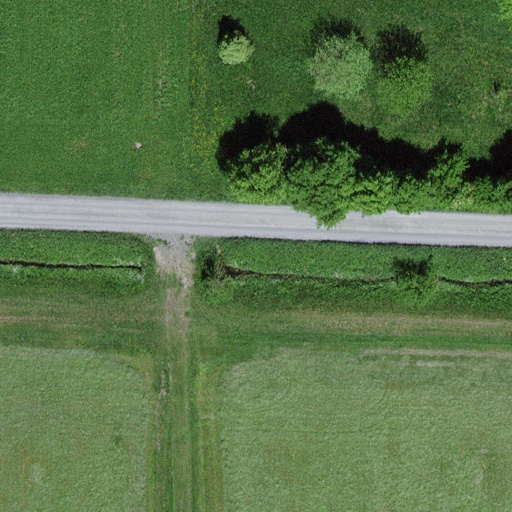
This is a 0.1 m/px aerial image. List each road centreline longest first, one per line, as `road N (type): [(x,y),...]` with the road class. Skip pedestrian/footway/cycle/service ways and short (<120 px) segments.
road 1 (track): [(0,211),(511,229)]
road 2 (track): [(0,349),(511,366)]
road 3 (track): [(219,357),(220,511)]
